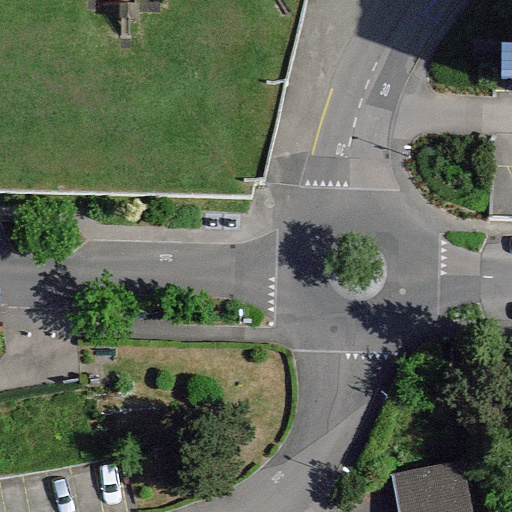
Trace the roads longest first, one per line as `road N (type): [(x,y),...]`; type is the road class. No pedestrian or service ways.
road 1 (motorway): [(511,365),(261,475),(197,511)]
road 2 (residential): [(342,266),(0,254)]
road 3 (residential): [(440,0),(381,67),(342,266)]
road 4 (residential): [(342,266),(327,440),(254,511)]
road 5 (residential): [(511,275),(342,266)]
